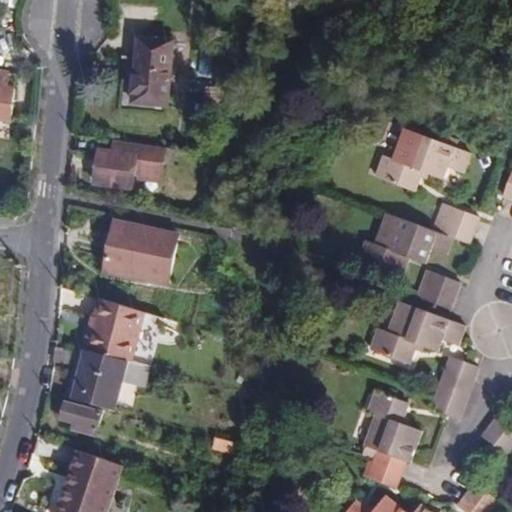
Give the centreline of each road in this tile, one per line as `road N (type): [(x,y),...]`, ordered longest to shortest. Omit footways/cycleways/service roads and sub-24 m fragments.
road 1 (residential): [(39,236),(26,384),(0,469)]
road 2 (residential): [(64,15),(39,236)]
